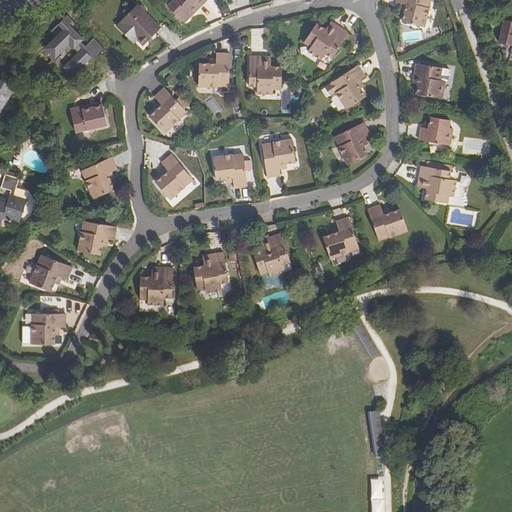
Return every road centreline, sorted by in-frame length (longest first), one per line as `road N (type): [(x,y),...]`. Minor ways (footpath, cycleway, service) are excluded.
road 1 (residential): [(149,222),(267,207),(350,188),(375,172),(387,157),(392,102),(360,0)]
road 2 (residential): [(357,0),(227,26),(136,82),(136,199),(149,222)]
road 3 (track): [(357,298),(394,378),(385,511)]
road 4 (residential): [(83,331),(114,267),(149,222)]
